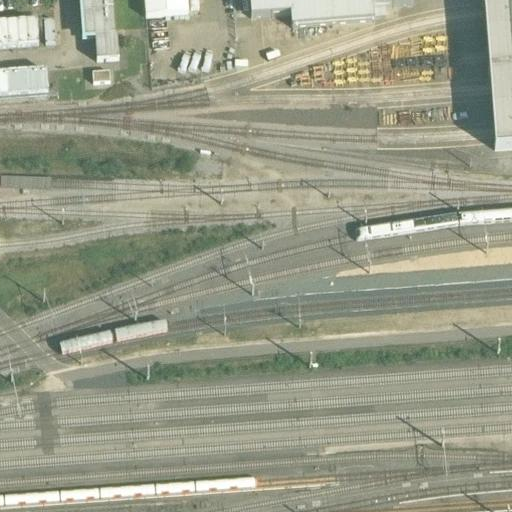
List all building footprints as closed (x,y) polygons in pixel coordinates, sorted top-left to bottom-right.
[(120,0),(90,0),(94,47),(123,45),(120,0)] [(186,0),(143,0),(145,21),(188,18),(186,0)] [(189,0),(191,15),(198,14),(197,0),(189,0)] [(248,0),(251,22),(290,19),(291,31),(373,25),(372,12),(412,9),(411,0),(248,0)] [(493,133),(495,154),(511,152),(511,0),(482,0),(484,17),(487,50),(490,94),(492,114),(493,133)] [(36,25),(0,27),(0,51),(38,49),(36,25)] [(123,54),(101,54),(102,85),(124,85),(123,54)] [(45,75),(0,78),(0,101),(47,98),(45,75)]
